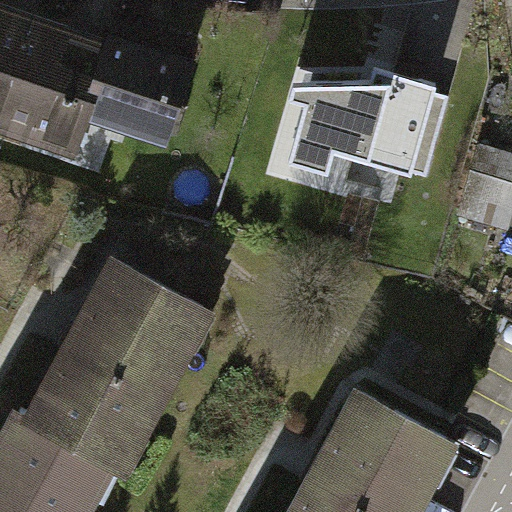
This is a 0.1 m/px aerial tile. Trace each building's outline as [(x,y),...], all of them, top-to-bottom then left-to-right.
[(78,7),(56,0),(0,0),(0,99),(165,156),(202,49),(138,28),(78,7)] [(371,81),(295,84),(291,96),(306,100),(290,157),(331,169),(337,149),(427,174),(450,95),(436,91),(438,84),(376,66),(371,81)] [(511,154),(482,146),(470,191),(511,202),(511,154)] [(215,301),(109,244),(23,403),(13,398),(0,420),(0,511),(87,511),(114,462),(125,468),(215,301)] [(417,511),(460,434),(355,377),(311,458),(281,511),(417,511)]
